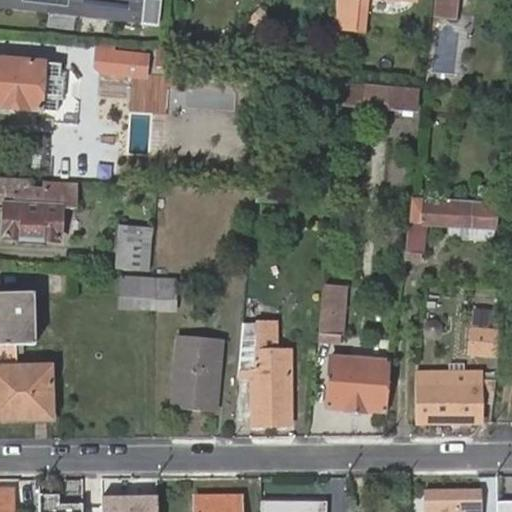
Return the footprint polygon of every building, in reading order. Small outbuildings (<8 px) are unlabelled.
[(16,0),(16,5),(119,16),(120,4),(87,0),(16,0)] [(87,0),(120,4),(119,16),(145,19),(147,0),(87,0)] [(337,0),(335,26),(363,29),(365,10),(354,8),(355,0),(410,0),(414,0),(413,0),(337,0)] [(440,0),(439,14),(457,16),(458,0),(440,0)] [(149,59),(100,54),(98,73),(148,78),(149,59)] [(57,72),(0,66),(0,115),(53,121),(57,72)] [(332,78),(329,99),(414,111),(418,91),(332,78)] [(32,180),(0,177),(0,209),(4,209),(2,237),(58,241),(60,209),(74,210),(75,186),(43,184),(42,191),(31,190),(32,180)] [(423,205),(421,224),(469,226),(471,208),(423,205)] [(116,269),(151,272),(155,227),(119,225),(116,269)] [(148,275),(113,273),(112,306),(148,308),(148,275)] [(170,309),(170,276),(148,275),(148,308),(170,309)] [(339,334),(344,287),(324,285),(318,332),(339,334)] [(0,421),(55,417),(53,365),(19,367),(19,354),(25,354),(25,345),(36,345),(34,294),(0,294),(0,421)] [(276,321),(261,321),(261,325),(261,353),(276,353),(276,349),(276,321)] [(291,424),(290,349),(276,349),(276,353),(261,353),(261,325),(243,325),(238,379),(251,379),(252,425),(291,424)] [(468,325),(465,351),(495,355),(498,328),(468,325)] [(226,338),(183,334),(177,401),(221,405),(226,338)] [(330,356),(324,408),(381,413),(387,362),(330,356)] [(470,371),(446,372),(446,382),(470,381),(470,373),(470,371)] [(412,423),(489,422),(489,372),(470,373),(470,381),(446,382),(446,372),(413,372),(412,423)] [(422,489),(422,510),(443,511),(442,511),(489,511),(489,489),(422,489)] [(0,491),(0,511),(10,511),(10,491),(0,491)] [(153,511),(153,497),(97,498),(97,511),(153,511)] [(219,511),(219,498),(195,497),(194,511),(219,511)] [(239,511),(240,498),(219,498),(219,511),(239,511)] [(511,511),(511,500),(494,500),(494,511),(511,511)] [(258,503),(258,511),(322,511),(322,503),(258,503)]
